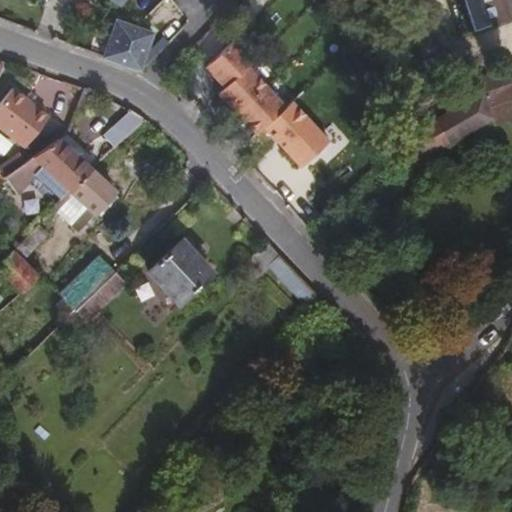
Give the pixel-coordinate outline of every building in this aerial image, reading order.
[(511,0),(459,0),(469,27),(477,24),(480,31),(489,27),(485,16),(511,6),(511,7),(511,0)] [(134,65),(147,27),(112,15),(111,15),(97,52),(134,65)] [(249,129),(280,100),(224,41),(199,65),(218,85),(212,90),(249,129)] [(477,87),(504,79),(498,63),(469,73),(469,75),(457,80),(463,95),(476,88),(477,87)] [(511,100),(504,80),(504,79),(477,87),(476,88),(486,112),(488,118),(511,109),(511,100)] [(0,96),(0,129),(22,147),(49,114),(11,83),(0,96)] [(430,144),(486,112),(476,88),(463,95),(407,127),(399,133),(388,144),(406,163),(430,144)] [(108,138),(129,120),(137,113),(125,105),(99,128),(108,138)] [(83,161),(52,132),(0,168),(0,172),(9,185),(35,159),(62,184),(83,161)] [(95,207),(111,190),(106,185),(108,183),(83,161),(62,184),(50,197),(64,210),(71,202),(81,212),(90,202),(95,207)] [(292,198),(285,190),(277,198),(284,205),(292,198)] [(74,219),(81,212),(71,202),(64,210),(74,219)] [(14,253),(40,225),(32,217),(6,246),(14,253)] [(171,298),(204,268),(174,235),(141,266),(171,298)] [(262,259),(273,249),(261,236),(240,257),(251,268),(262,259)] [(14,253),(6,246),(0,251),(0,269),(16,285),(31,269),(14,253)] [(95,276),(107,265),(110,262),(95,248),(57,285),(59,287),(71,299),(82,289),(95,276)] [(314,293),(273,249),(262,259),(304,303),(314,293)] [(117,276),(107,265),(95,276),(105,287),(117,276)] [(92,300),(105,287),(95,276),(82,289),(92,300)] [(71,299),(59,287),(53,293),(65,305),(71,299)] [(92,300),(82,289),(71,299),(65,305),(64,306),(69,310),(74,305),(80,312),(92,300)]
